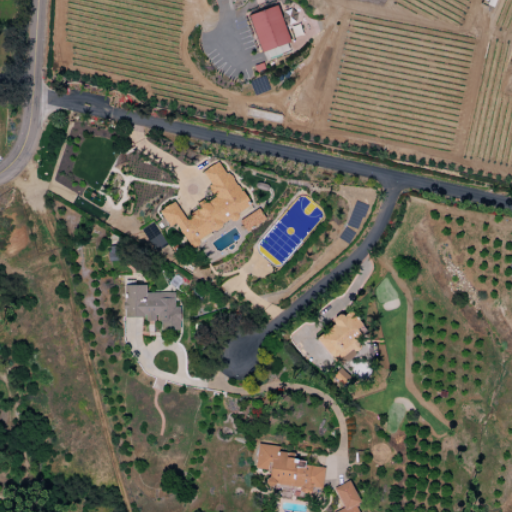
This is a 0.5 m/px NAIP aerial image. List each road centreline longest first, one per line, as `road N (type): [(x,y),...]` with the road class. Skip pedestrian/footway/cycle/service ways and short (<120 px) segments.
road 1 (residential): [(34,91),(511,203)]
road 2 (residential): [(237,355),(369,240),(395,178)]
road 3 (residential): [(0,173),(21,152),(29,119),(38,0)]
